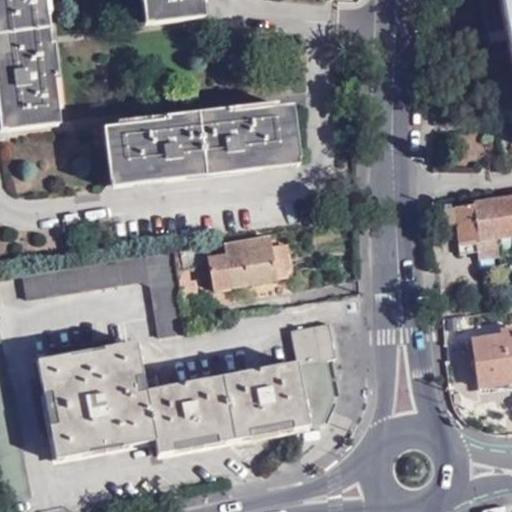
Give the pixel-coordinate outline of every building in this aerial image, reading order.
[(42,0),(0,0),(0,37),(47,32),(42,0)] [(203,21),(200,0),(148,0),(151,27),(203,21)] [(511,0),(499,0),(511,69),(511,0)] [(47,32),(0,37),(0,75),(7,132),(57,127),(47,32)] [(198,122),(205,173),(298,163),(292,111),(198,122)] [(111,184),(205,173),(198,122),(106,132),(111,184)] [(509,201),(493,203),(499,241),(511,238),(511,196),(510,197),(509,201)] [(499,241),(493,203),(475,205),(475,208),(457,210),(458,227),(459,246),(477,245),(478,253),(479,261),(501,259),(499,241)] [(458,227),(457,210),(453,210),(453,207),(444,208),(446,229),(458,227)] [(210,250),(178,255),(180,272),(190,270),(211,267),(216,292),(280,282),(274,248),(271,238),(225,247),(226,255),(212,257),(210,250)] [(460,256),(478,253),(477,245),(459,246),(460,256)] [(289,246),(274,248),(280,282),(295,279),(289,246)] [(160,339),(188,335),(174,253),(23,276),(26,300),(143,283),(151,288),(160,339)] [(180,272),(185,303),(188,302),(200,300),(197,282),(193,283),(190,270),(180,272)] [(200,300),(188,302),(192,330),(204,327),(200,300)] [(323,426),(331,410),(336,401),(329,361),(336,361),(330,325),(291,332),(297,365),(309,429),(323,426)] [(511,329),(501,331),(503,337),(473,341),(479,390),(511,384),(511,329)] [(0,338),(0,475),(5,504),(32,499),(16,419),(0,338)] [(155,443),(147,393),(137,345),(37,362),(55,461),(155,443)] [(367,384),(367,362),(336,361),(329,361),(336,401),(331,410),(365,406),(367,384)] [(233,444),(309,429),(297,365),(222,379),(233,444)] [(157,458),(233,444),(222,379),(147,393),(155,443),(157,458)] [(511,491),(494,497),(497,507),(511,502),(511,491)]
